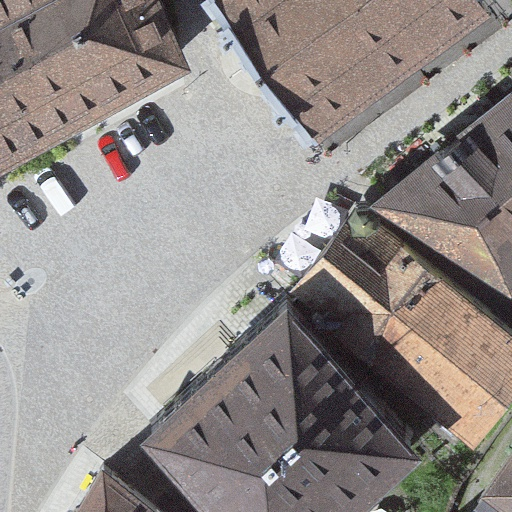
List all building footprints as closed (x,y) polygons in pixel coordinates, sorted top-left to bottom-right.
[(0,0),(0,175),(218,64),(185,0),(0,0)] [(511,0),(241,0),(291,64),(344,133),(511,3),(511,0)] [(511,78),(386,179),(511,253),(511,78)] [(481,418),(511,377),(511,312),(362,200),(314,264),(386,317),(371,336),(481,418)] [(263,511),(309,511),(417,414),(291,276),(225,336),(158,396),(263,511)] [(191,511),(112,454),(105,463),(69,511),(191,511)] [(511,480),(501,496),(511,503),(511,480)]
